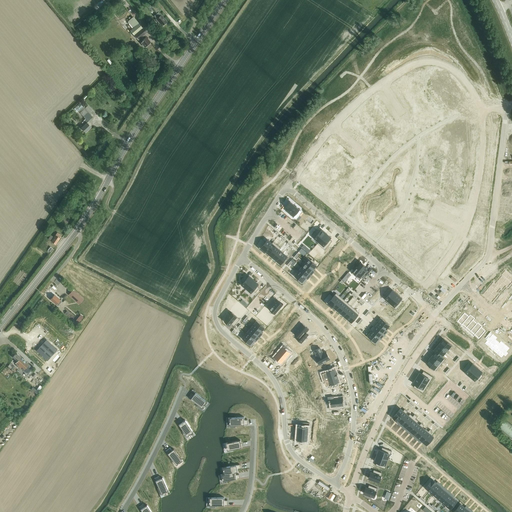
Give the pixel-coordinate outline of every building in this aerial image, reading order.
[(162,26),(163,25),(166,22),(158,12),(155,9),(157,7),(154,4),(151,6),(154,10),(157,14),(154,16),(156,19),(155,20),(160,26),(162,26)] [(150,42),(146,37),(144,35),(147,32),(140,23),(139,23),(133,17),(128,21),(126,20),(124,18),(121,20),(123,23),(129,31),(130,30),(134,35),(144,47),(148,44),(149,44),(150,44),(150,43),(150,42)] [(416,77),(413,79),(417,87),(420,85),(426,82),(421,72),(415,75),(416,77)] [(406,80),(401,83),(406,93),(412,90),(415,88),(410,80),(407,82),(406,80)] [(375,101),(370,105),(377,113),(382,109),(380,107),(383,105),(379,100),(377,102),(375,101)] [(367,110),(364,112),(368,117),(371,115),(372,117),(377,113),(370,105),(366,108),(367,110)] [(92,117),(84,109),(83,107),(79,111),(86,119),(81,122),(84,125),(81,128),(85,132),(91,127),(87,122),(92,117)] [(442,107),(437,110),(441,119),(442,119),(447,117),(442,107)] [(437,110),(432,112),(437,121),(441,119),(437,110)] [(432,112),(428,114),(433,123),(437,121),(432,112)] [(428,114),(424,117),(429,125),(433,123),(428,114)] [(357,116),(352,121),(359,129),(364,124),(366,122),(360,116),(358,118),(357,116)] [(424,117),(419,119),(424,128),(429,125),(424,117)] [(411,124),(407,128),(413,136),(417,132),(411,124)] [(407,128),(402,131),(408,139),(413,136),(407,128)] [(402,131),(398,134),(404,142),(408,139),(402,131)] [(398,134),(394,138),(400,146),(404,142),(398,134)] [(394,138),(389,141),(395,149),(400,146),(394,138)] [(331,144),(327,149),(336,156),(340,151),(342,148),(335,143),(333,145),(331,144)] [(384,146),(380,150),(387,157),(391,153),(384,146)] [(380,150),(376,154),(383,161),(387,157),(380,150)] [(376,154),(372,158),(380,165),(383,161),(376,154)] [(321,156),(317,161),(326,168),(330,163),(332,160),(325,155),(323,157),(321,156)] [(372,158),(368,162),(376,169),(380,165),(372,158)] [(311,170),(307,175),(316,181),(320,176),(322,174),(315,168),(313,171),(311,170)] [(362,169),(359,173),(367,180),(371,175),(362,169)] [(359,173),(356,178),(364,184),(367,180),(359,173)] [(356,178),(352,182),(361,188),(364,184),(356,178)] [(352,182),(349,186),(357,192),(361,188),(352,182)] [(349,186),(346,190),(354,197),(357,192),(349,186)] [(346,190),(342,195),(351,201),(354,197),(346,190)] [(342,195),(339,199),(348,206),(351,202),(351,201),(342,195)] [(288,207),(286,210),(293,217),(299,209),(290,201),(286,205),(288,207)] [(318,228),(312,236),(319,242),(317,244),(318,244),(325,234),(318,228)] [(48,239),(51,241),(56,244),(60,238),(59,238),(61,235),(57,233),(54,237),(51,235),(48,239)] [(325,234),(318,244),(325,250),(332,240),(325,234)] [(268,240),(261,248),(265,252),(273,242),(272,243),(268,240)] [(273,242),(265,252),(266,251),(269,254),(277,245),(273,242)] [(277,245),(269,254),(273,257),(281,248),(277,245)] [(281,248),(273,257),(276,260),(283,253),(279,250),(281,248)] [(283,253),(276,260),(281,264),(283,261),(285,263),(287,260),(286,258),(287,257),(283,253)] [(308,258),(304,262),(313,269),(316,265),(314,263),(315,262),(312,259),(311,260),(308,258)] [(305,263),(302,267),(309,273),(313,269),(304,262),(305,263)] [(360,263),(352,273),(359,279),(367,271),(364,269),(365,267),(360,263)] [(297,270),(307,278),(306,277),(309,273),(302,267),(298,271),(297,270)] [(297,270),(293,274),(303,282),(307,278),(297,270)] [(511,276),(505,271),(501,275),(511,284),(511,282),(511,276)] [(502,276),(498,280),(508,288),(511,284),(501,275),(502,276)] [(245,276),(241,280),(243,282),(242,285),(246,289),(254,280),(249,276),(248,278),(245,276)] [(254,280),(246,289),(251,293),(253,290),(255,293),(259,288),(257,286),(258,284),(254,280)] [(493,282),(502,290),(506,286),(508,288),(498,280),(495,284),(493,282)] [(493,282),(490,286),(499,294),(497,293),(500,289),(502,291),(502,290),(493,282)] [(490,286),(486,290),(495,298),(499,294),(490,286)] [(73,289),(68,294),(79,305),(84,300),(73,289)] [(388,290),(384,294),(387,296),(385,299),(390,302),(389,303),(397,294),(392,290),(391,292),(388,290)] [(486,290),(482,295),(492,303),(495,298),(486,290)] [(336,293),(327,303),(332,307),(332,306),(333,306),(340,297),(336,293)] [(397,294),(389,303),(396,310),(399,312),(406,304),(403,302),(400,300),(402,298),(397,294)] [(58,306),(62,302),(60,300),(54,295),(50,299),(56,305),(58,306)] [(340,297),(333,306),(336,309),(344,300),(340,297)] [(275,299),(268,307),(275,314),(283,304),(279,300),(277,301),(275,299)] [(344,300),(336,309),(340,312),(348,303),(344,300)] [(348,303),(340,312),(343,315),(351,306),(348,303)] [(351,306),(343,315),(347,319),(355,309),(351,306)] [(355,309),(347,319),(351,322),(359,313),(355,309)] [(227,318),(225,321),(230,325),(231,323),(234,326),(240,319),(232,313),(230,315),(228,314),(225,317),(227,318)] [(464,313),(457,321),(462,325),(470,315),(468,317),(464,313)] [(470,315),(462,325),(466,328),(474,319),(470,315)] [(380,317),(376,322),(386,329),(389,325),(380,317)] [(474,319),(466,328),(470,331),(478,323),(477,323),(477,324),(473,321),(475,319),(474,319)] [(256,320),(252,325),(253,325),(261,332),(264,328),(256,320)] [(374,326),(382,334),(386,329),(376,322),(378,323),(375,327),(374,326)] [(478,323),(470,331),(474,335),(482,326),(478,323)] [(302,324),(294,333),(298,337),(296,339),(302,343),(308,335),(306,333),(309,329),(302,324)] [(253,325),(250,330),(257,336),(261,332),(253,325)] [(374,326),(370,331),(379,338),(380,338),(379,338),(382,334),(374,326)] [(482,326),(474,335),(479,339),(485,331),(481,327),(482,327),(482,326)] [(249,329),(245,333),(246,334),(254,340),(257,336),(250,330),(249,329)] [(371,331),(368,336),(376,342),(379,338),(370,331),(371,331)] [(246,334),(243,338),(251,345),(254,341),(254,340),(246,334)] [(487,341),(484,343),(489,347),(497,338),(492,334),(489,338),(488,337),(486,340),(487,341)] [(53,335),(49,340),(60,350),(64,346),(53,335)] [(497,338),(489,347),(493,351),(501,341),(499,343),(495,340),(497,338)] [(444,339),(439,344),(446,351),(447,352),(452,346),(444,339)] [(43,340),(33,351),(38,356),(40,353),(45,357),(43,360),(48,365),(58,353),(53,349),(50,352),(45,347),(48,344),(43,340)] [(501,341),(493,351),(497,354),(505,345),(501,341)] [(439,344),(434,350),(436,351),(442,356),(446,351),(439,344)] [(505,345),(497,354),(501,358),(504,355),(505,357),(508,353),(506,352),(509,348),(505,345)] [(283,347),(275,357),(281,363),(285,359),(287,361),(293,355),(283,347)] [(320,348),(314,351),(317,356),(315,357),(320,365),(330,359),(326,351),(323,353),(320,348)] [(436,351),(431,357),(441,365),(445,359),(442,356),(436,351)] [(26,374),(32,367),(16,353),(12,357),(17,361),(15,363),(17,365),(16,366),(17,366),(18,366),(26,374)] [(431,357),(426,363),(436,371),(441,365),(431,357)] [(469,363),(463,370),(470,376),(477,368),(472,364),(471,365),(469,363)] [(477,368),(470,376),(475,380),(477,378),(479,380),(483,376),(481,373),(482,372),(477,368)] [(326,372),(322,373),(324,380),(328,379),(330,385),(339,382),(334,369),(326,372)] [(420,373),(417,378),(428,385),(433,377),(423,371),(422,374),(420,373)] [(294,377),(286,380),(290,388),(301,383),(298,376),(298,375),(297,372),(292,374),(294,377)] [(417,378),(413,383),(415,384),(413,387),(423,393),(428,385),(417,378)] [(191,393),(188,397),(198,405),(197,407),(201,410),(207,401),(195,393),(194,395),(191,393)] [(334,396),(327,397),(329,407),(332,407),(343,406),(342,398),(334,399),(334,396)] [(400,408),(393,417),(397,421),(398,420),(404,412),(403,411),(400,408)] [(404,412),(398,420),(402,424),(409,416),(406,413),(404,412)] [(409,416),(402,424),(406,427),(414,417),(413,416),(410,414),(409,416)] [(230,422),(230,423),(230,428),(236,427),(236,425),(248,425),(248,420),(244,420),(244,417),(230,418),(230,422)] [(414,417),(406,427),(410,431),(417,423),(418,421),(416,419),(414,417)] [(511,424),(504,418),(497,427),(511,439),(511,424)] [(185,420),(179,425),(187,437),(189,435),(189,436),(190,435),(194,432),(185,420)] [(327,422),(326,426),(329,426),(328,430),(329,430),(329,436),(336,437),(337,431),(342,432),(343,423),(329,421),(329,422),(327,422)] [(298,426),(297,440),(307,441),(308,427),(309,427),(309,423),(300,422),(300,426),(298,426)] [(417,423),(410,431),(414,434),(421,426),(419,425),(417,423)] [(421,426),(414,434),(418,438),(425,430),(422,427),(421,426)] [(425,430),(418,438),(422,441),(430,432),(428,431),(426,429),(425,430)] [(430,432),(422,441),(427,445),(429,442),(430,443),(433,440),(431,439),(433,437),(431,434),(430,432)] [(240,440),(226,443),(227,447),(226,447),(227,448),(228,451),(242,448),(240,440)] [(330,449),(325,461),(333,464),(337,452),(334,450),(335,447),(328,444),(327,448),(330,449)] [(379,450),(377,456),(388,460),(392,451),(382,447),(381,450),(379,450)] [(170,448),(166,451),(177,465),(179,464),(180,463),(183,460),(174,449),(172,450),(170,448)] [(377,456),(375,461),(377,462),(375,465),(385,469),(388,460),(377,456)] [(240,464),(223,467),(224,470),(224,471),(225,474),(236,472),(238,472),(237,469),(241,468),(240,464)] [(371,472),(368,478),(379,482),(382,473),(374,470),(373,473),(371,472)] [(225,474),(222,475),(223,478),(222,478),(223,479),(223,481),(240,478),(239,474),(236,475),(236,472),(225,474)] [(159,476),(154,478),(160,489),(158,490),(160,495),(169,491),(163,478),(160,479),(159,476)] [(432,479),(425,487),(430,491),(437,483),(432,479)] [(437,483),(430,491),(434,494),(433,495),(432,496),(440,487),(436,484),(437,483)] [(366,487),(364,493),(374,497),(377,488),(369,485),(368,488),(366,487)] [(440,487),(432,496),(436,500),(444,490),(440,487)] [(444,490),(436,500),(437,499),(441,502),(448,494),(444,490)] [(448,494),(441,502),(442,502),(446,505),(445,506),(444,507),(445,507),(452,497),(448,494)] [(210,502),(209,502),(209,503),(210,503),(210,508),(215,508),(215,505),(228,505),(228,500),(224,500),(224,497),(210,498),(210,502)] [(452,497),(445,507),(449,510),(450,509),(457,501),(452,497)]
